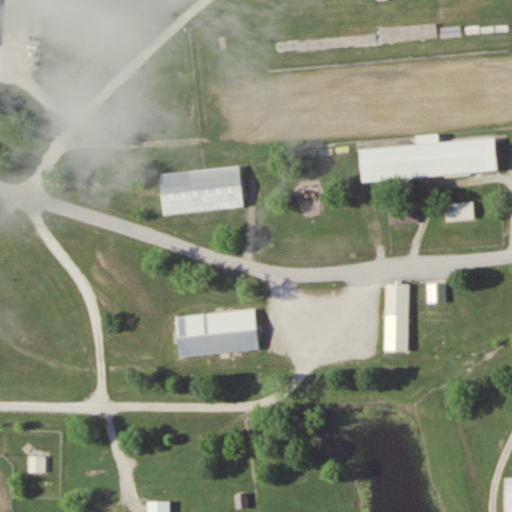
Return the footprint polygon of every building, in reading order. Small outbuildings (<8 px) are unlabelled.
[(442,35),(487,32),(484,0),(460,0),(439,1),(442,35)] [(382,39),(437,37),(436,24),(381,26),(382,39)] [(361,148),(364,181),(500,168),(497,135),(441,140),(440,131),(417,133),(418,143),(361,148)] [(159,173),(163,214),(244,205),(239,164),(159,173)] [(449,198),(450,214),(479,210),(477,194),(449,198)] [(419,206),(389,206),(389,223),(419,223),(419,206)] [(390,274),(390,340),(411,340),(411,274),(390,274)] [(447,282),(429,282),(429,302),(447,302),(447,282)] [(176,316),(180,357),(260,349),(256,308),(176,316)] [(28,471),(46,471),(46,455),(28,455),(28,471)] [(89,467),(89,495),(95,495),(95,511),(114,511),(114,482),(109,482),(109,467),(89,467)] [(248,508),(248,494),(236,495),(237,508),(248,508)] [(170,511),(171,500),(148,500),(148,511),(170,511)]
